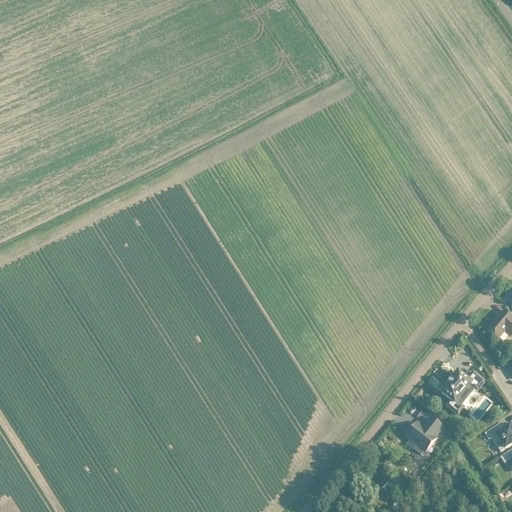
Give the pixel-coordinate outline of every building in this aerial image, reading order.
[(511,317),(505,312),(497,320),(489,331),(499,340),(505,332),(511,337),(511,336),(511,317)] [(451,401),(447,407),(458,416),(464,408),(462,407),(475,391),(477,393),(485,383),(474,373),(468,381),(462,377),(463,376),(460,374),(460,375),(459,374),(452,381),(448,386),(442,394),(451,401)] [(417,446),(414,450),(422,457),(425,453),(426,454),(437,440),(435,439),(444,429),(432,419),(424,430),(418,424),(407,438),(417,446)] [(511,428),(511,426),(504,430),(501,425),(485,435),(489,441),(492,439),(501,453),(511,446),(511,428)] [(511,451),(501,459),(505,465),(511,460),(511,451)] [(379,489),(394,501),(398,496),(396,495),(401,488),(388,478),(379,489)] [(407,511),(402,508),(411,497),(405,492),(399,500),(395,505),(392,510),(394,511),(407,511)]
